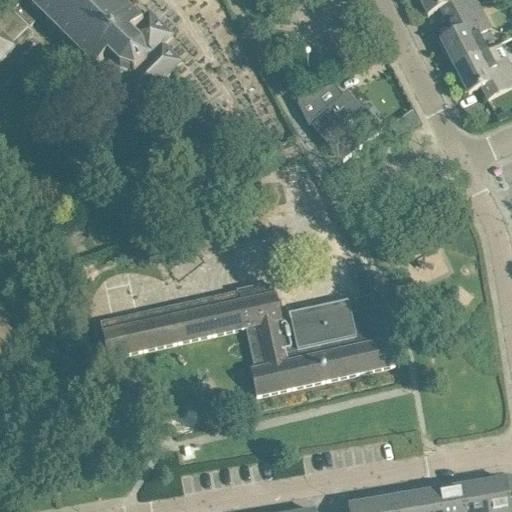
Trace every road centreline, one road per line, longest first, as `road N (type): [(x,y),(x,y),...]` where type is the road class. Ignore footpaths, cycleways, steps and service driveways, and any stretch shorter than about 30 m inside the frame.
road 1 (residential): [(153,511),(511,451)]
road 2 (residential): [(462,160),(378,0)]
road 3 (residential): [(511,312),(499,238),(462,160)]
